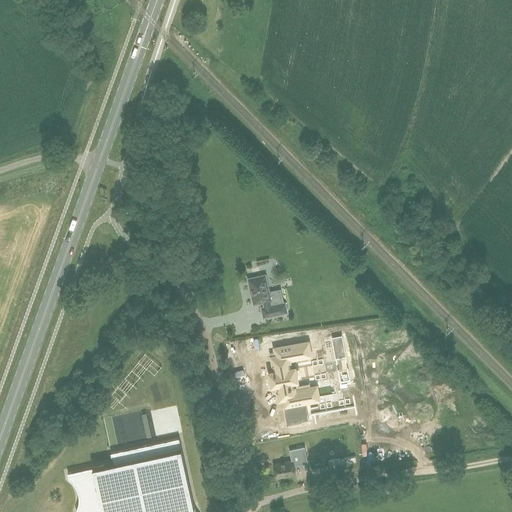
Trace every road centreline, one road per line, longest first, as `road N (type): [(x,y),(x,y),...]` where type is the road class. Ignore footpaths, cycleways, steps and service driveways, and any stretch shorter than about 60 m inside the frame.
road 1 (primary): [(156,0),(0,436)]
road 2 (residential): [(245,511),(210,350),(183,294)]
road 3 (track): [(353,480),(511,459)]
